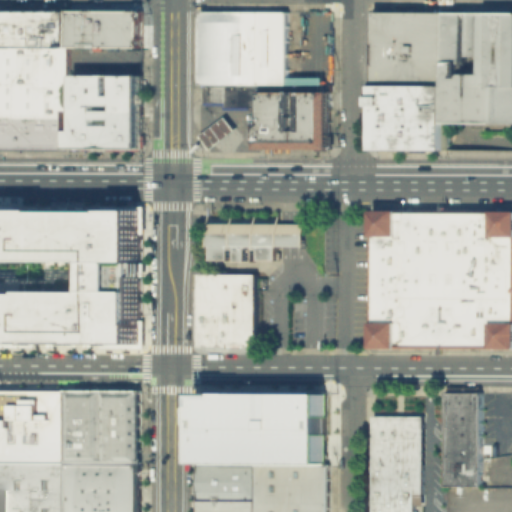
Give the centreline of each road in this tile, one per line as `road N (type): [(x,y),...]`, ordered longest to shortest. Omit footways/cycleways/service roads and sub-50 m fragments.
road 1 (secondary): [(170,367),(511,366)]
road 2 (secondary): [(511,177),(171,177)]
road 3 (tertiary): [(171,177),(170,511)]
road 4 (tertiary): [(174,0),(171,177)]
road 5 (residential): [(354,0),(352,177)]
road 6 (secondary): [(171,177),(0,176)]
road 7 (residential): [(353,365),(352,511)]
